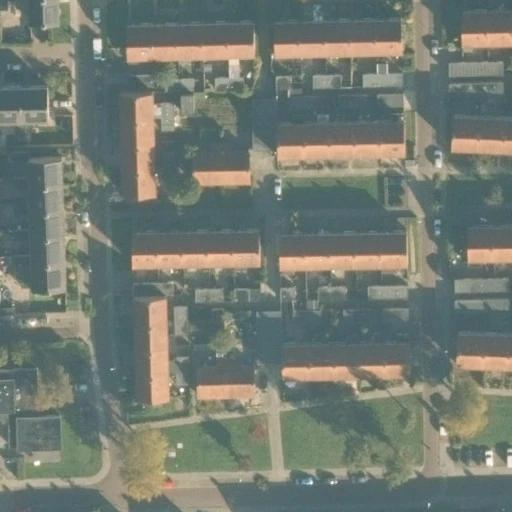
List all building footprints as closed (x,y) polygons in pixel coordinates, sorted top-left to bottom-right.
[(58,0),(28,0),(30,22),(59,21),(58,0)] [(488,42),(511,41),(511,8),(487,9),(488,42)] [(487,9),(462,10),(463,51),(473,50),(473,43),(488,42),(487,9)] [(402,17),(376,18),(377,50),(402,50),(402,17)] [(351,18),(326,19),(326,51),(352,51),(351,18)] [(352,51),(377,50),(376,18),(351,18),(352,51)] [(301,52),(300,19),(275,20),(276,52),(285,52),(301,52)] [(301,52),(326,51),(326,19),(300,19),(301,52)] [(204,55),(230,54),(229,21),(203,22),(204,55)] [(240,54),(255,54),(254,21),(229,21),(230,54),(230,65),(240,65),(240,54)] [(178,22),(152,23),(153,56),(179,56),(178,22)] [(204,55),(203,22),(178,22),(179,56),(179,63),(190,63),(189,55),(204,55)] [(128,57),(153,56),(152,23),(127,24),(128,57)] [(475,62),(449,63),(449,75),(475,74),(475,62)] [(488,62),(475,62),(475,74),(489,74),(488,62)] [(503,62),(488,62),(489,74),(503,74),(503,62)] [(377,63),(378,73),(378,85),(403,85),(403,73),(387,73),(387,63),(377,63)] [(340,73),(327,74),(327,87),(340,86),(340,73)] [(364,86),(378,85),(378,73),(363,74),(364,86)] [(128,74),(129,87),(153,86),(153,74),(128,74)] [(314,87),(327,87),(327,74),(313,74),(314,87)] [(231,89),(230,77),(216,78),(216,89),(231,89)] [(243,77),(230,77),(231,89),(244,88),(243,77)] [(276,77),(276,88),(290,88),(290,77),(276,77)] [(180,91),(179,78),(165,79),(166,91),(180,91)] [(193,78),(179,78),(180,91),(193,90),(193,78)] [(478,95),(478,83),(450,84),(450,96),(478,95)] [(490,83),(478,83),(478,95),(491,95),(490,83)] [(503,83),(490,83),(491,95),(503,94),(503,83)] [(46,85),(19,86),(20,119),(14,119),(14,135),(24,135),(24,119),(47,118),(46,85)] [(0,119),(14,119),(20,119),(19,86),(0,86),(0,119)] [(154,116),(161,116),(174,115),(174,102),(153,103),(153,90),(119,91),(120,117),(154,116)] [(378,94),(378,106),(404,104),(403,93),(378,94)] [(181,94),(181,111),(194,111),(193,94),(181,94)] [(353,106),(353,95),(338,95),(339,107),(353,106)] [(366,95),(353,95),(353,106),(366,106),(366,95)] [(289,108),(302,107),(302,96),(289,97),(289,108)] [(317,96),(302,96),(302,107),(317,107),(317,96)] [(264,99),(252,99),(252,125),(265,125),(264,99)] [(265,125),(277,124),(277,122),(277,99),(264,99),(265,125)] [(392,119),(379,119),(380,152),(405,152),(404,112),(392,112),(392,119)] [(317,121),(303,121),(304,154),(329,154),(328,121),(329,121),(329,113),(317,113),(317,121)] [(292,122),(277,122),(277,124),(278,137),(278,150),(278,155),(304,154),(303,121),(303,114),(291,115),(292,122)] [(452,146),(477,148),(479,116),(453,114),(452,146)] [(174,130),(174,115),(161,116),(162,130),(174,130)] [(120,117),(120,142),(154,141),(154,116),(120,117)] [(504,117),(479,116),(477,148),(502,149),(504,117)] [(502,149),(511,149),(511,117),(504,117),(502,149)] [(355,153),(380,152),(379,119),(354,120),(355,153)] [(354,120),(329,121),(328,121),(329,154),(355,153),(354,120)] [(278,150),(278,137),(277,124),(265,125),(266,150),(278,150)] [(265,125),(252,125),(253,150),(266,150),(265,125)] [(154,153),(154,141),(120,142),(121,168),(155,167),(154,153)] [(222,182),(221,144),(212,144),(212,152),(193,153),(194,183),(222,182)] [(229,144),(221,144),(222,182),(249,181),(248,152),(230,152),(229,144)] [(27,177),(27,182),(61,181),(60,156),(27,157),(27,150),(11,151),(11,160),(17,160),(17,159),(27,158),(27,177)] [(175,152),(162,152),(163,165),(163,167),(175,166),(175,152)] [(175,166),(163,167),(163,181),(176,180),(175,166)] [(155,167),(121,168),(122,193),(155,192),(155,167)] [(61,181),(27,182),(27,177),(11,177),(11,186),(28,185),(29,202),(29,207),(62,207),(61,181)] [(29,212),(30,228),(30,235),(62,234),(62,207),(29,207),(29,202),(11,203),(11,212),(29,212)] [(511,224),(493,225),(494,258),(511,257),(511,224)] [(494,258),(493,225),(467,225),(468,265),(481,265),(481,259),(494,258)] [(62,234),(30,235),(30,228),(12,228),(13,237),(30,237),(30,254),(30,261),(63,261),(62,234)] [(234,229),(209,230),(209,263),(234,262),(234,229)] [(234,229),(234,262),(235,269),(247,269),(247,262),(260,262),(259,229),(234,229)] [(133,264),(158,263),(158,230),(133,231),(133,264)] [(158,263),(184,263),(183,230),(158,230),(158,263)] [(209,230),(183,230),(184,263),(209,263),(209,230)] [(407,230),(381,231),(382,263),(382,271),(393,270),(393,263),(407,263),(407,230)] [(330,231),(305,232),(306,265),(331,264),(330,231)] [(356,231),(330,231),(331,264),(357,264),(356,231)] [(382,263),(381,231),(356,231),(357,264),(382,263)] [(306,265),(305,232),(280,232),(280,272),(294,272),(294,265),(306,265)] [(30,261),(30,254),(13,255),(13,263),(26,263),(26,272),(31,272),(31,287),(64,286),(63,261),(30,261)] [(509,278),(494,279),(494,291),(509,290),(509,278)] [(480,279),(455,279),(455,292),(480,291),(480,279)] [(494,279),(480,279),(480,291),(494,291),(494,279)] [(159,295),(159,282),(133,283),(133,295),(159,295)] [(166,294),(173,294),(173,282),(159,282),(159,295),(166,294)] [(408,285),(382,286),(383,298),(408,297),(408,285)] [(319,299),(332,299),(331,286),(318,287),(319,299)] [(345,286),(331,286),(332,299),(346,299),(345,286)] [(369,298),(383,298),(382,286),(369,286),(369,298)] [(235,288),(235,300),(249,300),(249,287),(235,288)] [(281,300),(295,300),(295,287),(281,287),(281,300)] [(224,288),(210,289),(210,301),(224,300),(224,288)] [(196,301),(210,301),(210,289),(196,289),(196,301)] [(159,295),(133,295),(134,321),(167,320),(174,320),(187,320),(187,304),(174,305),(174,307),(166,307),(166,294),(159,295)] [(496,299),(483,300),(483,312),(496,311),(496,299)] [(509,299),(496,299),(496,311),(509,311),(509,299)] [(483,312),(483,300),(456,300),(456,312),(483,312)] [(371,308),(357,309),(358,321),(372,321),(371,308)] [(383,309),(383,321),(409,320),(409,308),(383,309)] [(321,309),(306,310),(307,322),(322,322),(321,309)] [(358,321),(357,309),(344,309),(344,322),(358,321)] [(282,336),(281,310),(269,311),(270,336),(282,336)] [(293,323),(307,322),(306,310),(293,310),(293,323)] [(269,311),(257,311),(258,336),(270,336),(269,311)] [(187,320),(167,320),(134,321),(134,346),(167,346),(176,346),(176,334),(188,333),(187,320)] [(216,334),(224,334),(224,321),(215,321),(216,334)] [(457,364),(482,365),(483,332),(484,325),(475,324),(475,332),(458,331),(457,364)] [(410,372),(409,339),(409,332),(396,332),(396,339),(384,339),(385,373),(410,372)] [(509,333),(483,332),(482,365),(508,366),(509,333)] [(372,340),(358,340),(359,374),(385,373),(384,339),(383,333),(372,333),(372,340)] [(345,340),(333,341),(334,374),(359,374),(358,340),(358,334),(345,334),(345,340)] [(270,336),(258,336),(258,361),(270,361),(270,336)] [(283,361),(282,348),(282,342),(282,336),(270,336),(270,361),(283,361)] [(282,342),(282,348),(283,361),(283,376),(308,375),(307,341),(282,342)] [(308,375),(334,374),(333,341),(307,341),(308,375)] [(135,372),(168,371),(176,371),(189,370),(189,356),(175,356),(175,358),(168,358),(167,346),(134,346),(135,372)] [(227,395),(226,357),(217,357),(217,366),(197,366),(197,396),(227,395)] [(234,357),(226,357),(227,395),(253,395),(253,366),(234,366),(234,357)] [(35,368),(0,368),(0,417),(4,421),(9,421),(10,446),(17,446),(17,448),(60,447),(59,415),(37,416),(35,368)] [(189,370),(176,371),(176,385),(190,384),(189,370)] [(168,371),(135,372),(136,397),(169,396),(168,371)]
